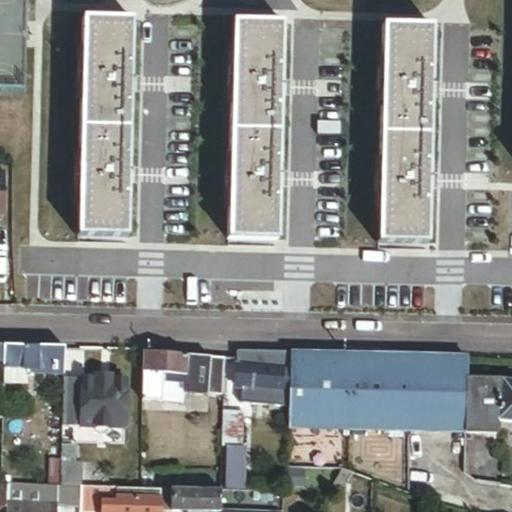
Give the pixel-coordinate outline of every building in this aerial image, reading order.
[(128,22),(80,21),(76,238),(123,239),(128,22)] [(279,25),(231,24),(226,241),(274,242),(279,25)] [(430,29),(382,28),(377,245),(425,246),(430,29)] [(5,348),(4,370),(27,371),(40,371),(64,372),(65,350),(5,348)] [(289,354),(238,353),(237,366),(289,370),(289,354)] [(187,357),(143,354),(143,374),(163,375),(185,377),(187,357)] [(466,359),(289,354),(289,370),(288,393),(288,400),(287,431),(464,435),(465,382),(466,359)] [(224,360),(187,357),(185,377),(223,381),(224,360)] [(289,370),(237,366),(235,389),(263,391),(288,393),(289,370)] [(163,375),(143,374),(142,401),(162,402),(163,384),(163,375)] [(185,377),(163,375),(163,384),(184,386),(184,395),(223,398),(223,381),(185,377)] [(126,381),(64,380),(64,425),(126,427),(126,381)] [(500,383),(465,382),(464,435),(496,436),(497,424),(500,383)] [(511,384),(500,383),(497,424),(511,425),(511,384)] [(288,400),(288,393),(263,391),(263,398),(288,400)] [(242,493),(244,449),(241,449),(242,413),(222,413),(220,492),(242,493)] [(345,492),(352,478),(340,473),(333,486),(345,492)] [(8,488),(7,506),(58,508),(57,511),(83,511),(85,488),(67,487),(8,485),(8,488)] [(140,489),(85,488),(83,511),(100,511),(106,511),(158,511),(159,511),(159,490),(140,489)] [(163,511),(169,511),(170,490),(159,490),(159,511),(163,511)] [(219,511),(220,492),(170,490),(169,511),(219,511)]
